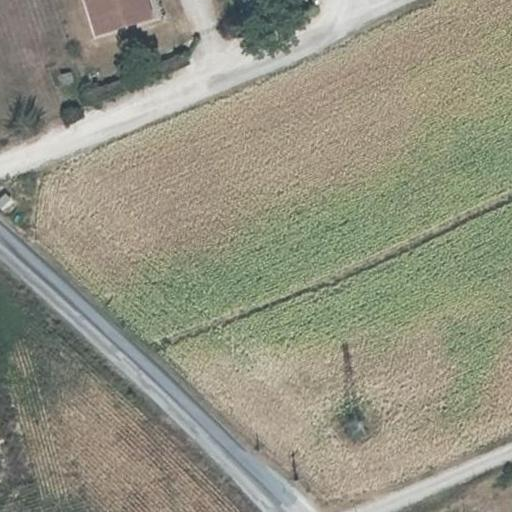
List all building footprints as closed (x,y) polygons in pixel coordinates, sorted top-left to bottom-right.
[(88,0),(95,20),(134,8),(131,0),(88,0)] [(131,0),(134,8),(146,4),(145,0),(131,0)] [(134,8),(138,22),(151,18),(146,4),(134,8)] [(134,8),(95,20),(99,34),(138,22),(134,8)] [(11,200),(5,192),(0,195),(0,205),(2,208),(11,200)]
